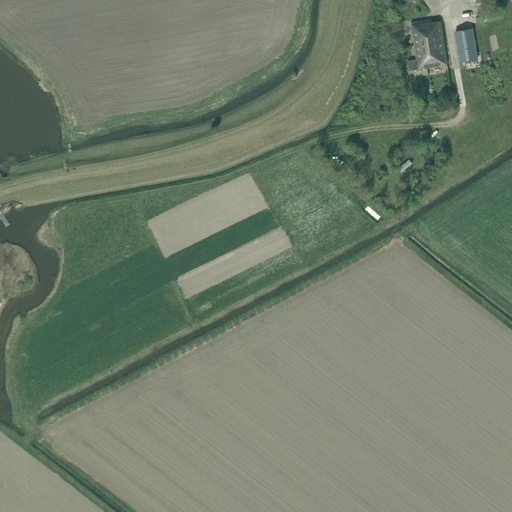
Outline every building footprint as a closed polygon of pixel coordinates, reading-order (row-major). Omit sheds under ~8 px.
[(433,21),(412,24),(417,59),(409,61),(410,69),(448,64),(442,22),(433,23),(433,21)] [(472,29),(455,32),(460,62),(477,59),(472,29)] [(336,150),(343,159),(351,152),(344,143),(336,150)] [(377,146),(369,148),(371,158),(379,157),(377,146)] [(412,173),(419,167),(413,160),(406,167),(412,173)]
